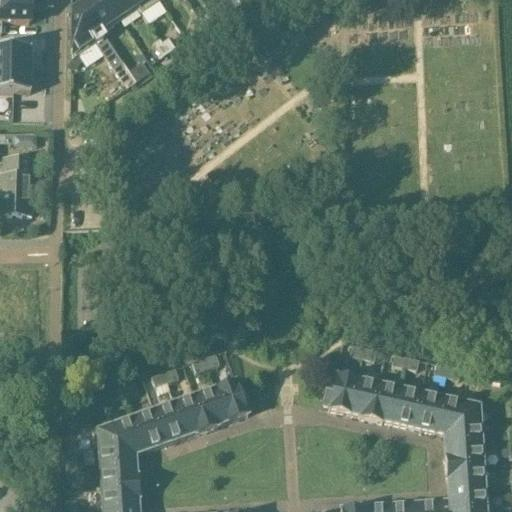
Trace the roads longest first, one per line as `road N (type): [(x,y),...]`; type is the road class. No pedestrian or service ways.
road 1 (residential): [(287,415),(434,444),(437,498),(292,509)]
road 2 (residential): [(56,199),(59,0)]
road 3 (residential): [(150,511),(148,462),(287,415)]
